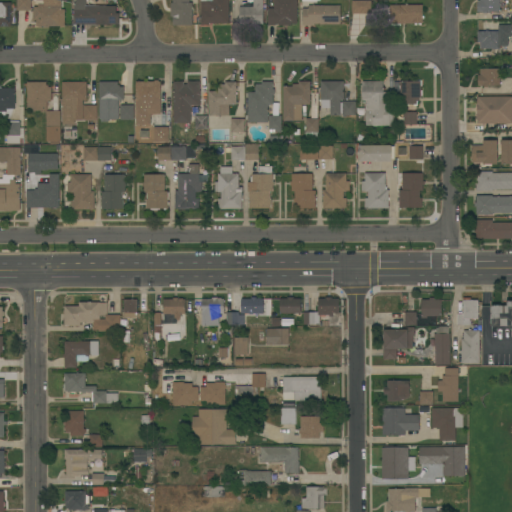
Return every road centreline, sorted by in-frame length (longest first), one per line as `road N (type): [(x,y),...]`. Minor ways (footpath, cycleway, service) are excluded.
road 1 (tertiary): [(0,271),(511,267)]
road 2 (residential): [(450,232),(0,234)]
road 3 (residential): [(0,55),(450,56)]
road 4 (residential): [(450,0),(450,267)]
road 5 (residential): [(358,269),(358,511)]
road 6 (tertiary): [(34,271),(34,511)]
